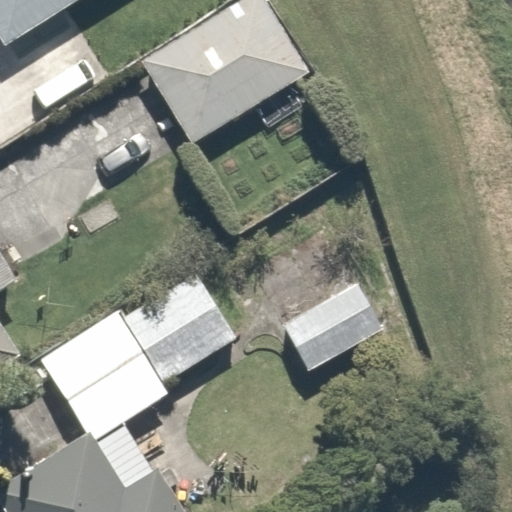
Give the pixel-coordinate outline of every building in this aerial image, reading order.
[(0,0),(0,36),(57,0),(0,0)] [(302,70),(256,0),(229,0),(132,63),(186,145),(302,70)] [(317,78),(291,94),(335,163),(361,147),(317,78)] [(32,353),(82,440),(112,422),(163,393),(154,377),(229,334),(187,263),(32,353)] [(267,322),(296,374),(381,328),(352,275),(267,322)] [(107,483),(82,440),(0,487),(0,511),(186,511),(154,456),(107,483)]
